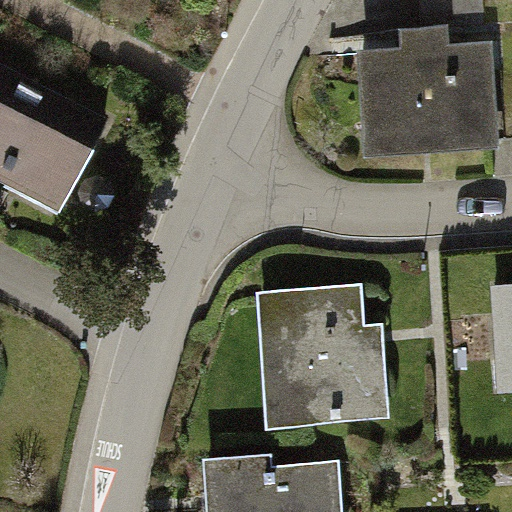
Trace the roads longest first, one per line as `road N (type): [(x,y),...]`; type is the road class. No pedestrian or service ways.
road 1 (residential): [(212,176),(147,354),(112,511)]
road 2 (residential): [(511,208),(403,215),(340,209),(212,176)]
road 3 (residential): [(296,0),(212,176)]
